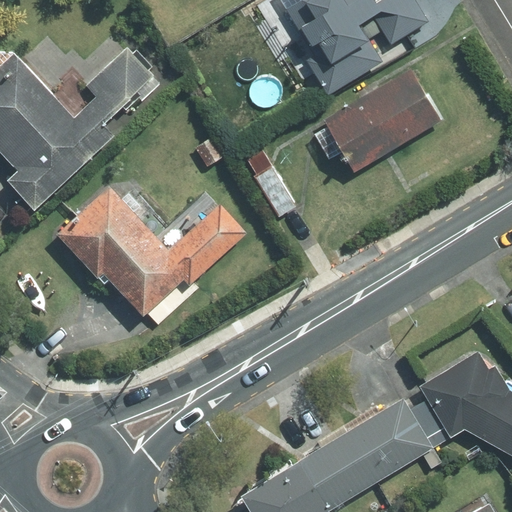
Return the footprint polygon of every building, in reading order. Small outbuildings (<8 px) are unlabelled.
[(374,0),(289,0),(316,41),(306,48),(330,85),(432,20),(418,0),(379,0),(376,2),(374,0)] [(89,82),(98,91),(76,111),(18,50),(0,65),(0,143),(23,167),(13,177),(39,205),(118,132),(106,119),(156,73),(130,45),(89,82)] [(418,63),(328,116),(360,169),(449,116),(418,63)] [(267,148),(250,157),(281,214),(299,204),(267,148)] [(223,200),(174,246),(114,183),(69,224),(152,312),(190,277),(193,281),(250,228),(223,200)] [(511,384),(479,347),(421,380),(450,430),(467,425),(511,448),(511,384)] [(404,393),(243,489),(257,511),(317,511),(434,443),(404,393)] [(499,511),(491,499),(469,511),(499,511)]
